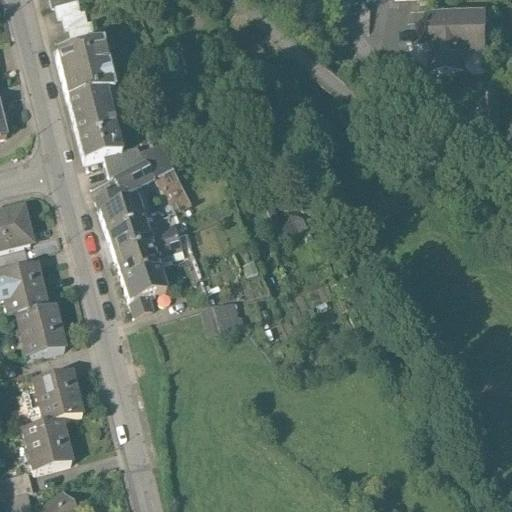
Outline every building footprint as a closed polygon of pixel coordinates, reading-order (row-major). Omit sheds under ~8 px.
[(43,0),(46,10),(86,1),(86,0),(43,0)] [(68,7),(70,39),(92,38),(90,5),(68,7)] [(484,14),(429,13),(428,66),(461,67),(462,49),(483,50),(484,14)] [(101,49),(55,61),(67,106),(104,98),(112,96),(111,90),(114,89),(117,86),(114,77),(110,75),(107,76),(101,49)] [(67,106),(76,144),(113,135),(104,98),(67,106)] [(119,158),(113,135),(76,144),(83,168),(119,158)] [(22,205),(0,210),(0,253),(32,246),(22,205)] [(100,223),(109,247),(146,234),(137,210),(100,223)] [(109,247),(117,272),(154,258),(146,234),(109,247)] [(117,272),(126,296),(163,282),(154,258),(117,272)] [(0,309),(2,319),(11,316),(45,308),(33,262),(0,270),(0,309)] [(171,307),(163,282),(126,296),(134,320),(171,307)] [(53,306),(45,308),(11,316),(22,357),(64,346),(53,306)] [(233,306),(200,315),(207,340),(244,330),(241,319),(237,320),(233,306)] [(27,380),(38,423),(59,417),(80,412),(69,370),(27,380)] [(70,461),(59,417),(38,423),(18,428),(28,472),(70,461)] [(0,484),(0,492),(3,503),(36,492),(31,475),(0,484)] [(75,511),(62,493),(36,511),(75,511)]
